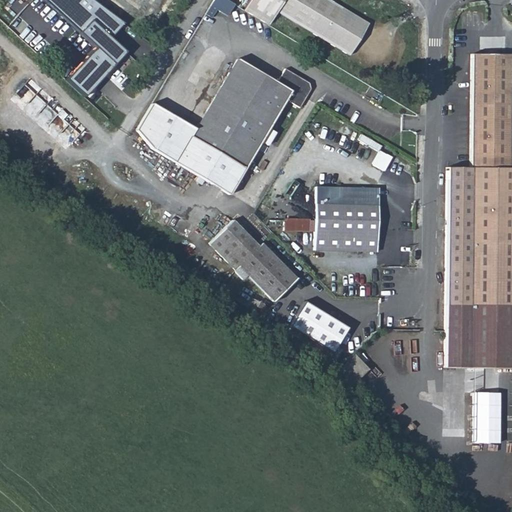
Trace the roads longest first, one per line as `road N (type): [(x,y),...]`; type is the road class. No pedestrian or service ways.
road 1 (residential): [(436,0),(430,322)]
road 2 (unknown): [(338,391),(468,511)]
road 3 (unknown): [(114,146),(0,38)]
road 4 (residential): [(203,0),(129,127)]
road 5 (unknown): [(114,146),(212,223)]
